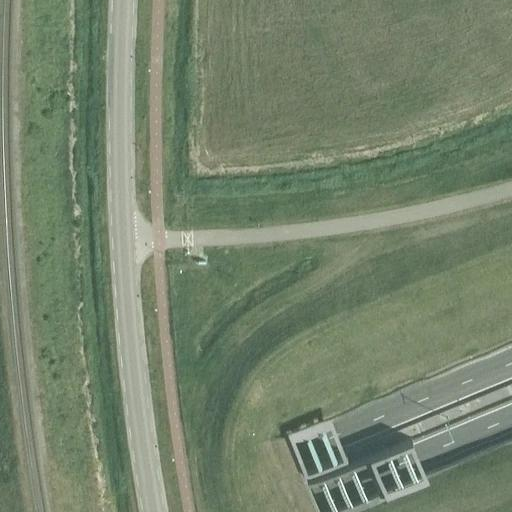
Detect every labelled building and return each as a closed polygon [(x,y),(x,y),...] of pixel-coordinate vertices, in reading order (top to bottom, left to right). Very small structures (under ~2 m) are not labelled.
[(330,421),(345,455),(348,453),(334,419),(330,421)] [(321,424),(335,459),(338,458),(324,423),(321,424)] [(306,430),(321,465),(323,464),(309,429),(306,430)] [(291,436),(305,471),(309,470),(295,435),(291,436)] [(425,475),(429,473),(416,442),(412,444),(425,475)] [(417,478),(419,477),(406,446),(404,447),(417,478)] [(401,484),(404,483),(391,452),(389,453),(401,484)] [(385,491),(389,489),(377,458),(373,460),(385,491)] [(380,493),(384,491),(372,461),(368,462),(380,493)] [(364,499),(367,498),(354,468),(352,469),(364,499)] [(350,505),(352,504),(339,474),(337,475),(350,505)] [(335,511),(337,511),(324,480),(322,481),(335,511)]
